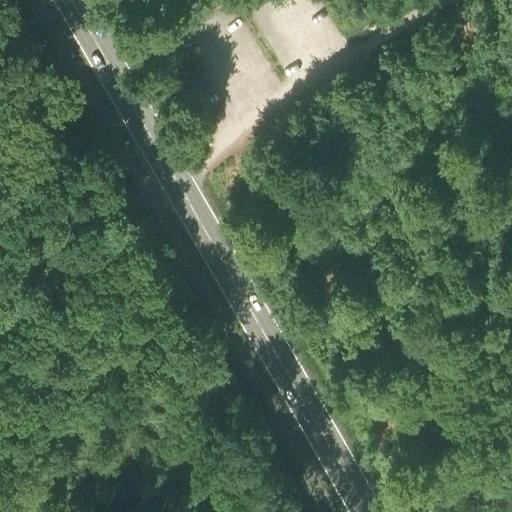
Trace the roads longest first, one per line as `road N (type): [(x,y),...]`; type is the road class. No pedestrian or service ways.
road 1 (primary): [(73,0),(367,511)]
road 2 (track): [(0,292),(175,174)]
road 3 (track): [(436,0),(330,71)]
